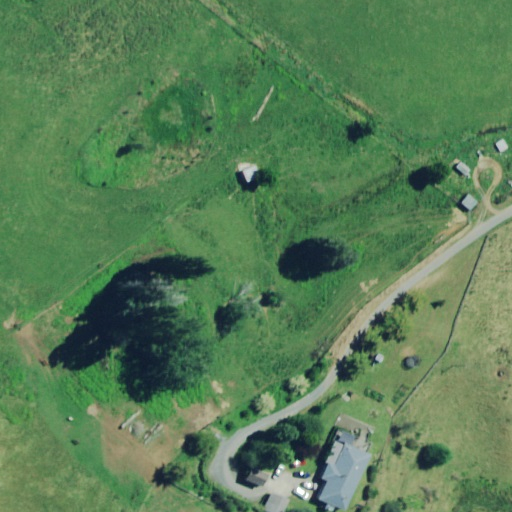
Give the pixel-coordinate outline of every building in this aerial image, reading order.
[(471,169),(458,159),(451,169),(465,178),(471,169)] [(255,178),(251,167),(238,172),(242,183),(255,178)] [(475,202),(463,192),(455,202),(467,212),(475,202)] [(366,445),(333,430),(319,464),(321,465),(315,479),(321,482),(313,501),(322,505),(320,510),(325,511),(328,511),(330,507),(338,511),(366,445)] [(264,477),(247,469),(241,482),(259,489),(264,477)]
